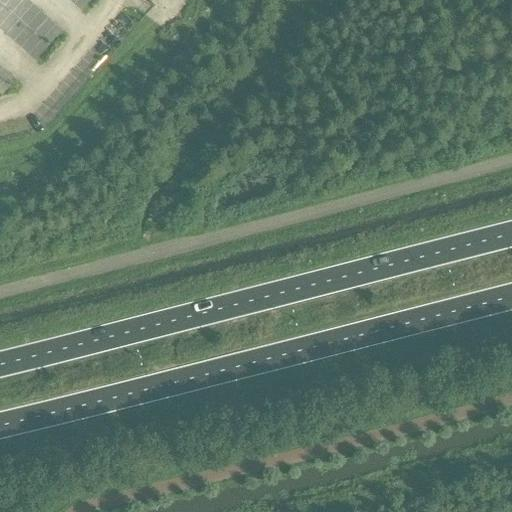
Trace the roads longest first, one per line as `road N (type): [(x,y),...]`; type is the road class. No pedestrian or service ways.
road 1 (secondary): [(0,434),(511,303)]
road 2 (secondary): [(511,235),(0,363)]
